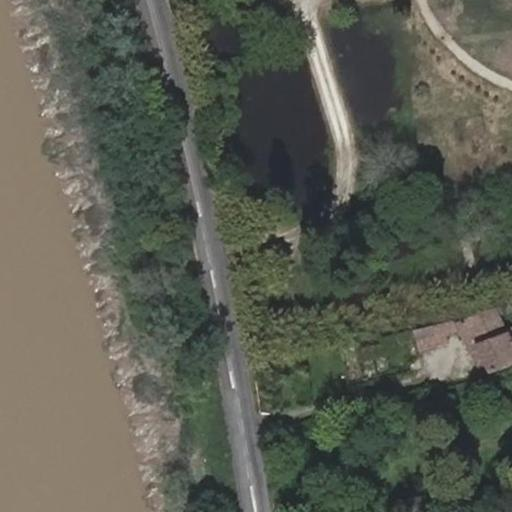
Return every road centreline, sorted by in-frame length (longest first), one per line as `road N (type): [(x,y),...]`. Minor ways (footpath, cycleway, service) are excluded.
road 1 (tertiary): [(265,511),(204,195),(154,0)]
road 2 (unknown): [(217,262),(302,244),(347,200),(354,139),(330,0)]
